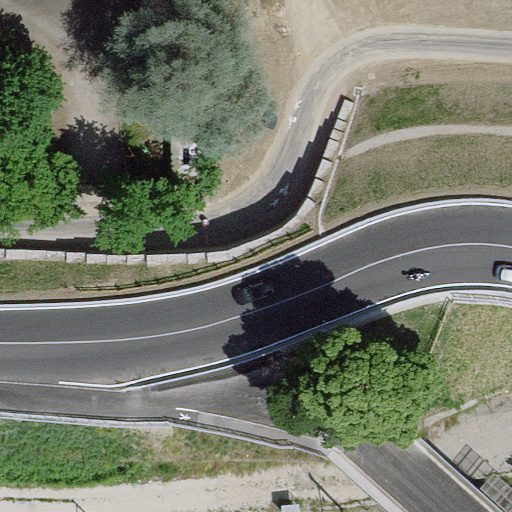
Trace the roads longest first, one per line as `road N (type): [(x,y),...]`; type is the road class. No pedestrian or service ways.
road 1 (tertiary): [(0,341),(175,332),(258,307),(405,243),(511,236)]
road 2 (track): [(0,497),(259,489),(511,448)]
road 3 (residential): [(0,231),(193,234)]
